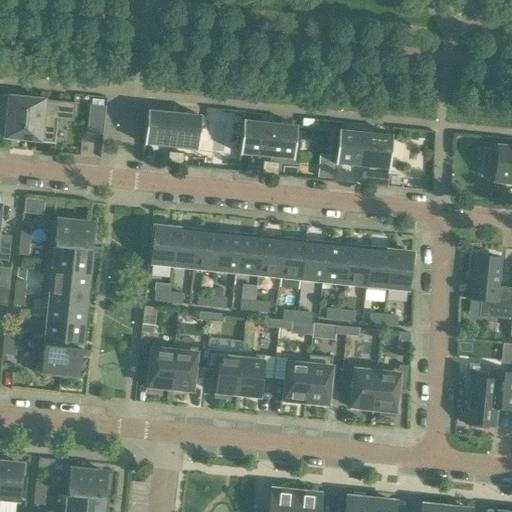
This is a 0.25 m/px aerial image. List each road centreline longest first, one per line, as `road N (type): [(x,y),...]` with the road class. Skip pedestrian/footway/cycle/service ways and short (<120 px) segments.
road 1 (residential): [(0,170),(444,213)]
road 2 (residential): [(434,464),(175,433)]
road 3 (residential): [(444,213),(434,464)]
road 4 (residential): [(175,433),(0,415)]
